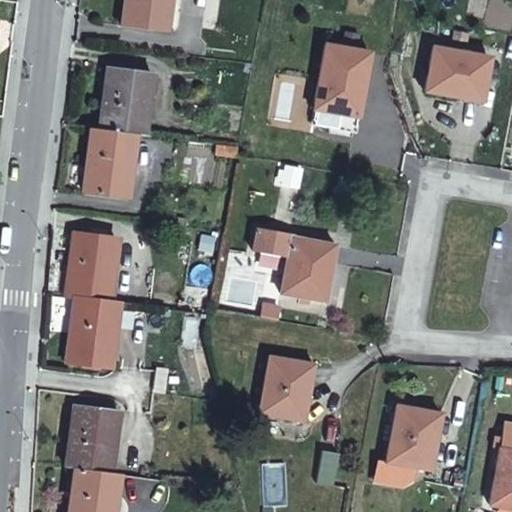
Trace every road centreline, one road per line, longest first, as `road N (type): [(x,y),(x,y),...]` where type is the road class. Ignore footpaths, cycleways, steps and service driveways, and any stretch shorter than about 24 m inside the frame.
road 1 (residential): [(10,363),(52,0)]
road 2 (residential): [(511,184),(440,176),(401,336),(511,348)]
road 3 (residential): [(0,511),(10,363)]
